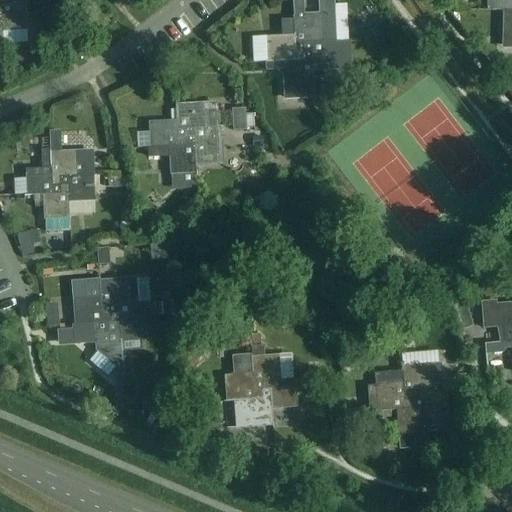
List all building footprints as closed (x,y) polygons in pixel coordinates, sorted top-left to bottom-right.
[(296,0),(289,0),(291,17),(297,17),(296,0)] [(511,0),(494,0),(494,11),(504,11),(511,11),(511,0)] [(9,4),(0,4),(0,17),(1,31),(25,30),(23,3),(9,4)] [(294,19),(291,19),(291,27),(292,38),(292,54),(300,54),(300,45),(318,44),(327,43),(332,43),(329,4),(317,5),(317,16),(307,17),(308,20),(294,21),(294,19)] [(511,11),(504,11),(503,38),(511,38),(511,11)] [(474,17),(473,26),(486,27),(486,18),(474,17)] [(287,38),(265,39),(267,64),(286,63),(301,62),(300,54),(292,54),(292,38),(291,27),(287,27),(287,38)] [(318,44),(300,45),(300,54),(309,53),(310,70),(328,70),(346,69),(344,42),(332,43),(327,43),(318,44)] [(286,78),(282,78),(283,96),(303,95),(312,95),(311,87),(310,70),(309,53),(300,54),(301,62),(286,63),(286,66),(286,78)] [(267,64),(262,64),(263,71),(278,71),(282,66),(286,66),(286,63),(267,64)] [(369,75),(359,76),(359,86),(369,85),(369,75)] [(177,105),(174,105),(174,107),(174,112),(175,123),(175,140),(184,139),(192,139),(193,157),(193,167),(214,165),(213,156),(217,155),(216,131),(219,131),(219,129),(215,129),(214,114),(201,115),(200,105),(177,107),(177,105)] [(244,112),(230,112),(232,134),(254,132),(253,118),(244,118),(244,112)] [(170,123),(148,125),(150,149),(152,149),(168,148),(184,148),(184,139),(175,140),(175,123),(170,123)] [(57,133),(48,133),(48,146),(57,146),(57,133)] [(184,148),(168,148),(168,153),(170,174),(194,173),(193,167),(193,157),(192,139),(184,139),(184,148)] [(250,141),(240,142),(241,151),(251,151),(250,141)] [(39,171),(25,172),(26,196),(41,195),(42,195),(58,194),(58,186),(50,187),(49,171),(49,154),(48,150),(40,150),(38,151),(39,169),(39,171)] [(72,153),(49,154),(49,171),(50,187),(58,186),(57,178),(87,177),(87,162),(72,162),(72,153)] [(122,175),(106,176),(107,188),(123,187),(122,175)] [(87,177),(57,178),(58,186),(66,186),(66,201),(92,200),(90,177),(87,177)] [(58,194),(42,195),(44,219),(67,218),(66,201),(66,186),(58,186),(58,194)] [(83,209),(82,221),(109,222),(110,209),(83,209)] [(106,249),(94,250),(95,266),(107,265),(106,249)] [(85,300),(71,301),(73,325),(93,324),(108,323),(107,315),(107,307),(134,305),(132,281),(96,282),(83,283),(85,300)] [(176,302),(165,302),(167,316),(177,315),(176,302)] [(134,305),(107,307),(107,315),(116,314),(117,338),(132,337),(132,332),(142,331),(140,309),(139,304),(134,305)] [(108,323),(93,324),(94,351),(102,350),(102,358),(113,367),(119,361),(117,338),(116,314),(107,315),(108,323)] [(467,315),(457,318),(460,330),(471,326),(467,315)] [(511,317),(500,319),(502,343),(511,342),(511,317)] [(256,335),(248,335),(249,347),(257,347),(256,335)] [(486,344),(483,345),(484,353),(501,352),(504,347),(511,346),(511,342),(502,343),(500,343),(486,344)] [(249,357),(240,358),(242,376),(251,375),(249,357)] [(253,358),(250,358),(250,359),(251,375),(252,392),(260,391),(260,383),(278,382),(276,357),(253,359),(253,358)] [(426,366),(400,368),(400,373),(401,385),(403,401),(411,401),(410,392),(428,390),(426,366)] [(377,387),(375,388),(377,411),(395,410),(411,409),(411,401),(403,401),(401,385),(400,373),(376,375),(377,387)] [(251,375),(224,378),(226,403),(231,402),(261,400),(260,391),(252,392),(251,375)] [(465,383),(464,375),(452,376),(453,384),(465,383)] [(278,382),(260,383),(260,391),(268,390),(269,409),(294,407),(293,400),(295,400),(295,397),(293,398),(292,385),(296,385),(295,380),(292,381),(278,382)] [(428,390),(410,392),(411,401),(419,400),(421,418),(445,416),(443,392),(445,392),(444,389),(443,389),(428,390)] [(261,400),(231,402),(234,429),(246,427),(271,425),(269,409),(268,390),(260,391),(261,400)] [(411,409),(395,410),(397,436),(405,436),(406,448),(423,447),(422,434),(421,418),(419,400),(411,401),(411,409)] [(263,456),(263,446),(253,447),(253,456),(263,456)]
